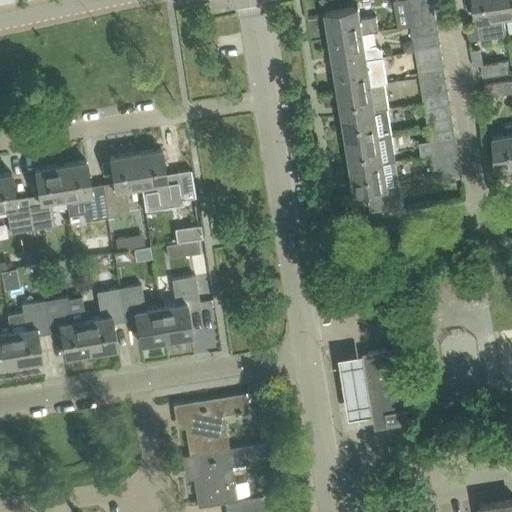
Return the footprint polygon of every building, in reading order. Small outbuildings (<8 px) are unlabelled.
[(406,0),(411,26),(424,23),(420,0),(406,0)] [(420,0),(424,23),(437,21),(433,0),(420,0)] [(501,0),(474,0),(476,7),(478,19),(477,19),(480,39),(507,35),(504,17),(504,16),(501,0)] [(511,0),(501,0),(504,16),(511,15),(511,0)] [(360,17),(359,7),(326,12),(330,38),(363,33),(379,30),(376,15),(360,17)] [(413,37),(439,33),(437,21),(424,23),(411,26),(413,37)] [(365,45),(363,33),(330,38),(334,64),(367,59),(383,56),(381,48),(376,44),(365,45)] [(415,49),(441,45),(439,33),(413,37),(415,49)] [(413,40),(402,42),(404,52),(415,50),(413,40)] [(417,61),(443,57),(441,45),(415,49),(417,61)] [(339,90),(387,82),(383,56),(367,59),(334,64),(339,90)] [(419,73),(445,69),(443,57),(417,61),(419,73)] [(483,77),(510,72),(508,60),(482,65),(483,77)] [(421,85),(447,80),(445,69),(419,73),(421,85)] [(423,97),(448,92),(447,80),(421,85),(423,97)] [(487,96),(511,92),(511,85),(511,80),(485,84),(487,96)] [(387,82),(339,90),(343,115),(387,108),(383,83),(387,83),(387,82)] [(425,108),(450,104),(448,92),(423,97),(425,108)] [(427,120),(452,116),(450,104),(425,108),(427,120)] [(347,141),(392,134),(387,108),(343,115),(347,141)] [(429,132),(454,128),(452,116),(427,120),(429,132)] [(431,144),(456,140),(454,128),(429,132),(431,144)] [(499,169),(511,166),(511,133),(493,136),(499,169)] [(351,167),(396,159),(392,134),(347,141),(351,167)] [(433,156),(458,152),(456,140),(431,144),(433,156)] [(162,147),(136,152),(141,185),(145,210),(160,207),(171,205),(183,203),(183,198),(181,190),(194,188),(191,168),(190,169),(177,171),(178,177),(167,179),(165,171),(162,147)] [(115,187),(103,189),(108,217),(128,213),(124,188),(141,185),(136,152),(110,156),(115,187)] [(435,168),(460,163),(458,152),(433,156),(435,168)] [(368,191),(371,210),(403,205),(396,159),(351,167),(356,193),(368,191)] [(87,160),(61,164),(66,198),(69,214),(83,212),(84,221),(108,217),(103,189),(92,191),(91,184),(87,160)] [(437,180),(462,175),(460,163),(435,168),(437,180)] [(33,229),(53,225),(49,201),(66,198),(61,164),(35,168),(40,199),(28,201),(33,229)] [(17,203),(12,172),(0,173),(0,208),(6,208),(10,232),(33,229),(28,201),(17,203)] [(203,237),(201,224),(199,224),(189,226),(191,239),(203,237)] [(127,235),(115,237),(117,250),(129,248),(127,235)] [(109,237),(97,239),(99,251),(111,250),(109,237)] [(198,238),(185,240),(187,253),(193,252),(200,251),(198,238)] [(151,248),(135,251),(137,262),(152,260),(151,248)] [(44,251),(37,252),(39,261),(40,261),(49,260),(48,254),(44,251)] [(35,252),(23,254),(25,264),(37,262),(35,252)] [(75,257),(65,259),(67,269),(77,267),(75,257)] [(17,270),(1,273),(5,292),(20,289),(17,270)] [(174,303),(161,306),(161,310),(162,317),(166,339),(192,335),(188,310),(187,303),(199,301),(195,274),(180,277),(175,278),(172,278),(176,303),(174,303)] [(133,285),(119,287),(123,314),(135,312),(136,318),(140,343),(166,339),(162,317),(161,310),(161,306),(145,308),(141,283),(140,284),(133,285)] [(99,316),(86,318),(86,322),(91,351),(117,347),(113,322),(111,316),(123,314),(119,287),(105,289),(97,291),(101,316),(99,316)] [(65,296),(44,299),(48,326),(60,324),(61,331),(65,355),(91,351),(86,322),(86,318),(82,295),(65,298),(65,296)] [(23,311),(8,313),(11,331),(16,363),(42,359),(38,335),(37,328),(48,326),(44,299),(21,303),(23,311)] [(0,365),(16,363),(11,331),(0,332),(0,365)] [(415,421),(403,346),(368,352),(374,385),(369,385),(373,411),(378,410),(381,427),(415,421)] [(229,447),(223,414),(249,410),(246,393),(262,390),(262,389),(174,403),(176,419),(185,418),(191,453),(229,447)] [(269,440),(253,443),(255,454),(271,451),(269,440)] [(191,453),(182,455),(184,471),(194,469),(195,477),(199,504),(199,505),(198,505),(198,506),(225,501),(225,500),(237,498),(231,466),(256,462),(255,454),(253,443),(229,447),(191,453)] [(237,498),(225,500),(225,501),(226,511),(264,511),(262,494),(237,498)] [(511,511),(511,498),(481,504),(482,511),(511,511)]
